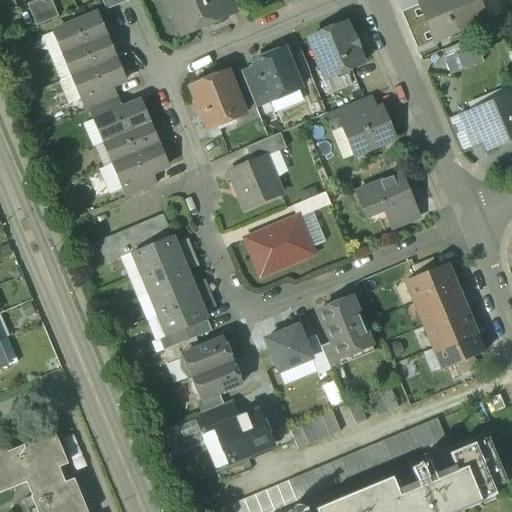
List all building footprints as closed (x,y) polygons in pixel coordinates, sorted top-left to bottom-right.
[(0,0),(0,18),(17,11),(12,0),(0,0)] [(50,0),(40,0),(38,1),(47,23),(58,18),(50,0)] [(116,7),(113,0),(100,0),(105,12),(116,7)] [(163,0),(162,4),(166,13),(171,16),(179,32),(196,25),(196,24),(202,22),(202,23),(209,20),(215,22),(221,19),(223,14),(222,10),(217,0),(163,0)] [(233,6),(230,0),(217,0),(222,10),(233,6)] [(429,0),(418,5),(433,42),(485,21),(476,0),(429,0)] [(38,1),(27,6),(36,27),(47,23),(38,1)] [(96,15),(53,33),(62,56),(105,38),(96,15)] [(345,25),(308,40),(324,80),(361,64),(354,49),(357,48),(353,38),(350,39),(345,25)] [(105,38),(62,56),(71,78),(115,60),(105,38)] [(283,51),(252,64),(266,97),(269,102),(299,90),(295,80),(286,59),(283,51)] [(300,53),(286,59),(295,80),(309,75),(300,53)] [(115,60),(71,78),(81,100),(110,88),(124,82),(115,60)] [(240,75),(237,69),(226,74),(227,74),(237,97),(247,93),(240,75)] [(255,69),(240,75),(247,93),(251,103),(266,97),(255,69)] [(226,74),(190,89),(196,104),(194,104),(199,116),(201,115),(207,130),(244,115),(237,97),(227,74),(226,74)] [(110,88),(86,98),(91,109),(115,99),(110,88)] [(368,97),(335,111),(341,126),(374,112),(368,97)] [(511,97),(480,112),(477,111),(470,114),(467,120),(470,126),(474,129),(481,144),(483,150),(511,137),(511,97)] [(115,99),(91,109),(95,120),(119,110),(115,99)] [(95,120),(93,121),(103,143),(146,125),(136,102),(119,110),(95,120)] [(374,112),(341,126),(341,127),(353,156),(392,140),(380,110),(374,112)] [(335,111),(322,116),(328,133),(341,127),(341,126),(335,111)] [(474,129),(470,126),(467,120),(451,127),(461,153),(471,149),(470,148),(481,144),(474,129)] [(146,125),(103,143),(112,165),(155,147),(146,125)] [(278,134),(245,148),(252,163),(264,158),(285,149),(278,134)] [(155,147),(112,165),(121,187),(149,175),(164,169),(155,147)] [(252,163),(229,173),(244,210),(280,195),(264,158),(252,163)] [(149,175),(125,185),(130,196),(154,186),(149,175)] [(399,175),(355,194),(363,212),(381,205),(386,218),(412,208),(399,175)] [(324,194),(290,207),(295,219),(329,205),(324,194)] [(412,208),(386,218),(391,230),(417,219),(412,208)] [(162,215),(150,220),(159,242),(171,238),(162,215)] [(295,219),(245,241),(259,276),(310,255),(295,219)] [(150,220),(140,225),(149,247),(159,242),(150,220)] [(149,247),(140,225),(128,230),(138,252),(149,247)] [(128,230),(118,234),(127,256),(131,255),(138,252),(128,230)] [(118,234),(106,239),(116,261),(127,256),(118,234)] [(138,252),(131,255),(139,276),(180,259),(176,249),(171,238),(159,242),(149,247),(138,252)] [(106,239),(95,243),(105,265),(116,261),(106,239)] [(187,245),(176,249),(180,259),(191,254),(187,245)] [(191,254),(180,259),(184,268),(195,264),(191,254)] [(180,259),(139,276),(148,296),(189,279),(184,268),(180,259)] [(431,259),(411,267),(415,278),(436,269),(431,259)] [(415,278),(404,282),(414,304),(455,287),(445,265),(436,269),(415,278)] [(189,279),(148,296),(156,316),(197,299),(193,290),(189,279)] [(204,285),(193,290),(197,299),(208,295),(204,285)] [(455,287),(414,304),(423,327),(464,309),(455,287)] [(208,295),(197,299),(201,309),(212,305),(208,295)] [(350,298),(317,312),(329,343),(337,360),(338,360),(370,346),(350,298)] [(197,299),(156,316),(165,338),(184,330),(206,321),(201,309),(197,299)] [(464,309),(423,327),(432,349),(473,331),(464,309)] [(206,321),(184,330),(188,341),(194,338),(211,332),(206,321)] [(279,374),(311,360),(304,343),(297,328),(265,342),(279,374)] [(473,331),(432,349),(441,371),(473,358),(482,354),(473,331)] [(318,376),(330,371),(316,337),(304,343),(311,360),(318,376)] [(188,341),(163,352),(167,363),(177,359),(181,357),(199,349),(194,338),(188,341)] [(199,349),(181,357),(190,379),(232,362),(230,358),(233,353),(230,346),(224,344),(223,340),(199,349)] [(329,343),(320,347),(330,371),(341,367),(338,360),(337,360),(329,343)] [(190,379),(181,357),(177,359),(179,363),(178,367),(179,371),(182,375),(185,377),(186,381),(190,379)] [(473,358),(452,367),(456,377),(477,369),(473,358)] [(232,362),(190,379),(199,401),(199,402),(218,394),(241,384),(240,379),(242,375),(239,368),(234,366),(232,362)] [(199,401),(190,379),(186,381),(188,384),(188,388),(188,392),(191,396),(194,399),(195,402),(199,401)] [(390,387),(380,391),(388,412),(399,408),(390,387)] [(380,391),(369,396),(378,416),(388,412),(380,391)] [(511,395),(510,391),(498,396),(503,409),(511,405),(511,395)] [(218,394),(199,402),(199,401),(195,402),(200,414),(222,405),(218,394)] [(200,414),(198,415),(206,434),(215,430),(239,420),(231,401),(222,405),(200,414)] [(357,401),(347,405),(355,426),(366,422),(357,401)] [(332,411),(322,415),(330,436),(341,431),(332,411)] [(239,420),(215,430),(229,464),(272,446),(257,412),(239,420)] [(330,436),(322,415),(311,420),(320,440),(330,436)] [(444,440),(436,419),(425,424),(434,444),(444,440)] [(311,420),(300,424),(309,445),(320,440),(311,420)] [(300,424),(290,429),(298,449),(309,445),(300,424)] [(425,424),(414,428),(423,449),(434,444),(425,424)] [(423,449),(414,428),(404,433),(412,453),(423,449)] [(229,464),(215,430),(206,434),(202,436),(216,471),(229,464)] [(404,433),(393,437),(402,457),(412,453),(404,433)] [(2,440),(0,440),(0,493),(25,484),(31,497),(30,497),(36,511),(86,511),(73,480),(64,483),(58,469),(60,468),(52,449),(59,446),(54,434),(7,453),(2,440)] [(393,437),(382,441),(391,462),(402,457),(393,437)] [(486,440),(449,456),(454,468),(433,477),(428,464),(410,471),(416,484),(395,493),(390,480),(352,496),(359,511),(447,511),(447,510),(460,505),(463,511),(479,504),(476,496),(504,484),(486,440)] [(391,462),(382,441),(372,446),(380,466),(391,462)] [(372,446),(361,450),(370,471),(380,466),(372,446)] [(370,471),(361,450),(350,455),(359,475),(370,471)] [(359,475),(350,455),(340,459),(348,480),(359,475)] [(340,459),(329,464),(338,484),(348,480),(340,459)] [(329,464),(318,468),(327,489),(338,484),(329,464)] [(327,489),(318,468),(308,473),(316,493),(327,489)] [(308,473),(297,477),(306,498),(316,493),(308,473)] [(297,477),(286,481),(295,502),(306,498),(297,477)] [(359,511),(352,496),(315,511),(359,511)]
